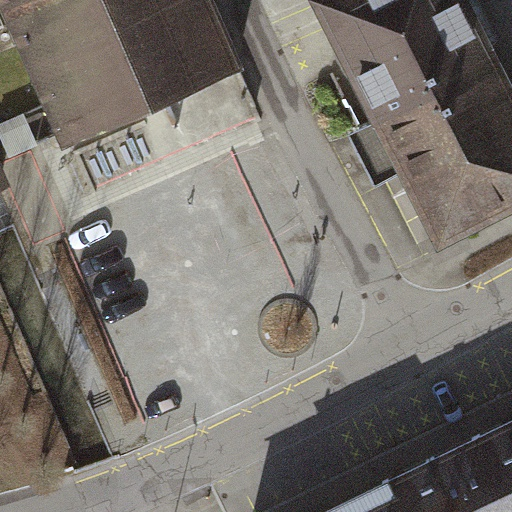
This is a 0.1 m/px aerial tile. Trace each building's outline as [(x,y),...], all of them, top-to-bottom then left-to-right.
[(239,64),(210,0),(0,0),(0,4),(59,141),(239,64)] [(443,97),(497,70),(461,0),(323,0),(381,115),(437,87),(443,97)] [(441,233),(511,197),(511,100),(497,70),(443,97),(437,87),(381,115),(359,126),(383,175),(406,163),(441,233)] [(22,112),(0,121),(0,137),(8,156),(36,144),(22,112)] [(0,189),(8,186),(0,165),(0,189)] [(511,511),(511,418),(320,511),(511,511)]
